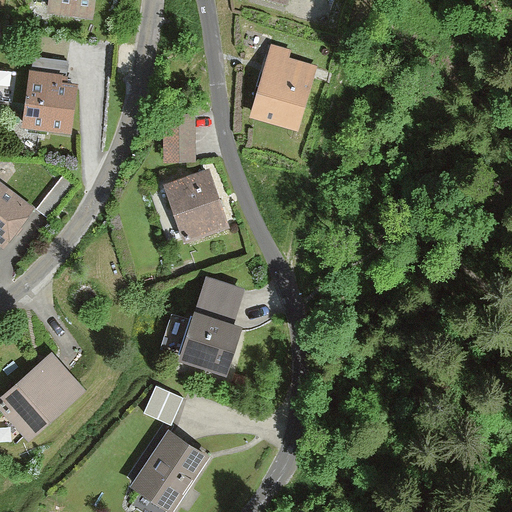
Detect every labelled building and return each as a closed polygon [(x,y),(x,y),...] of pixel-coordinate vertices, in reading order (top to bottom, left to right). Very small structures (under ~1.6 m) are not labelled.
[(48,0),(46,13),(92,20),(95,0),(48,0)] [(291,51),(271,45),(264,68),(249,118),(298,132),(317,66),(289,58),(291,51)] [(64,75),(30,71),(23,127),(71,133),(76,85),(63,83),(64,75)] [(196,115),(165,115),(164,163),(196,163),(196,115)] [(229,226),(209,170),(163,186),(183,242),(229,226)] [(63,175),(37,208),(49,218),(76,185),(63,175)] [(34,209),(0,182),(0,246),(3,249),(34,209)] [(194,312),(234,325),(245,290),(206,277),(194,312)] [(234,325),(194,312),(177,362),(226,378),(243,328),(234,325)] [(85,390),(51,352),(0,397),(0,408),(29,440),(85,390)] [(156,387),(144,414),(170,425),(182,398),(156,387)] [(172,511),(209,458),(168,430),(130,487),(167,511),(172,511)]
